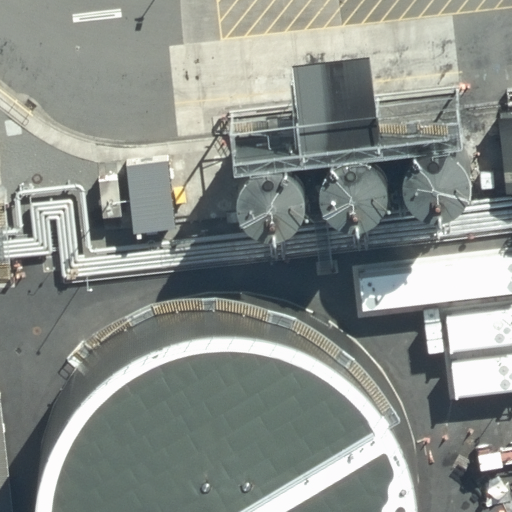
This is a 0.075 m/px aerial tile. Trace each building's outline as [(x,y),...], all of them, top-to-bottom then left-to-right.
[(408,181),(408,184),(408,187),(408,190),(409,193),(410,195),(411,198),(412,201),(414,203),(416,206),(418,208),(420,210),(422,212),(425,214),(428,215),(430,216),(433,217),(436,218),(439,218),(442,218),(445,218),(448,218),(451,217),(454,216),(457,215),(459,214),(462,212),(464,210),(467,208),(469,206),(470,204),(472,201),(473,198),(475,196),(476,193),(476,190),(477,187),(477,184),(477,181),(476,178),(476,175),(475,172),(474,169),(472,167),(470,164),(469,162),(467,160),(464,158),(462,156),(460,154),(457,153),(454,152),(451,151),(448,150),(445,150),(442,150),(439,150),(436,150),(433,151),(431,152),(428,153),(425,154),(423,156),(420,158),(418,160),(416,162),(414,164),(412,167),(411,169),(410,172),(409,175),(408,178),(408,181)] [(177,222),(172,156),(132,159),(137,225),(177,222)] [(325,192),(325,196),(326,199),(326,202),(327,205),(328,208),(329,211),(331,213),(333,216),(335,218),(337,220),(339,222),(342,224),(344,225),(347,227),(350,228),(353,228),(356,229),(359,229),(362,229),(365,229),(368,228),(371,227),(374,226),(377,225),(379,223),(382,222),(384,220),(386,217),(388,215),(390,213),(391,210),(393,207),(394,204),(394,201),(395,198),(395,195),(395,192),(395,189),(394,186),(393,183),(392,180),(391,178),(389,175),(388,173),(385,170),(383,168),(381,166),(378,165),(376,163),(373,162),(370,161),(367,160),(364,160),(361,159),(358,160),(355,160),(352,160),(349,161),(346,162),(344,164),(341,165),(338,167),(336,169),(334,171),(332,173),(330,176),(329,179),(328,181),(327,184),(326,187),(326,190),(325,192)] [(243,197),(243,204),(243,207),(244,210),(244,213),(245,216),(247,219),(248,221),(250,224),(252,226),(254,228),(256,230),(259,232),(262,234),(264,235),(267,236),(270,237),(273,237),(276,238),(279,238),(282,237),(285,237),(288,236),(291,235),(294,234),(297,232),(299,230),(301,228),(304,226),(306,224),(307,221),(309,219),(310,216),(311,213),(312,210),(312,207),(313,204),(313,201),(312,198),(312,195),(311,192),(310,189),(309,186),(307,184),(305,181),(304,179),(301,177),(299,175),(297,173),(294,172),(291,170),(288,169),(285,168),(282,168),(279,168),(276,168),(273,168),(270,168),(267,169),(264,170),(262,172),(259,173),(256,175),(254,177),(252,179),(250,181),(248,184),(247,187),(245,189),(244,192),(244,195),(243,197)] [(145,336),(49,312),(31,386),(127,409),(145,336)] [(12,511),(0,410),(0,511),(12,511)] [(397,417),(280,431),(284,463),(401,450),(397,417)]
